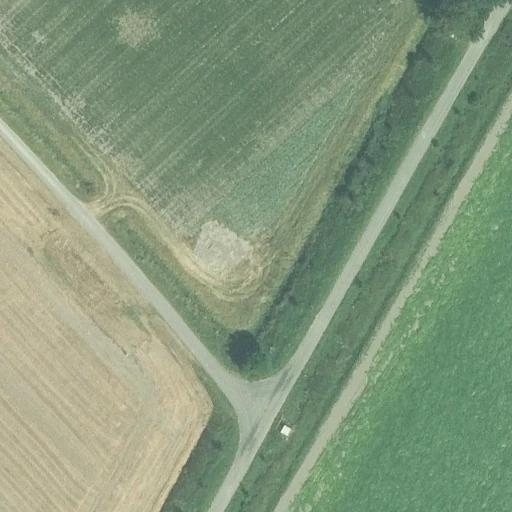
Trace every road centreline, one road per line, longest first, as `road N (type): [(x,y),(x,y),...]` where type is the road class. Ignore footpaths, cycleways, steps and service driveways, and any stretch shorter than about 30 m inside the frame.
road 1 (unclassified): [(265,419),(501,0)]
road 2 (unclassified): [(265,419),(244,406),(0,131)]
